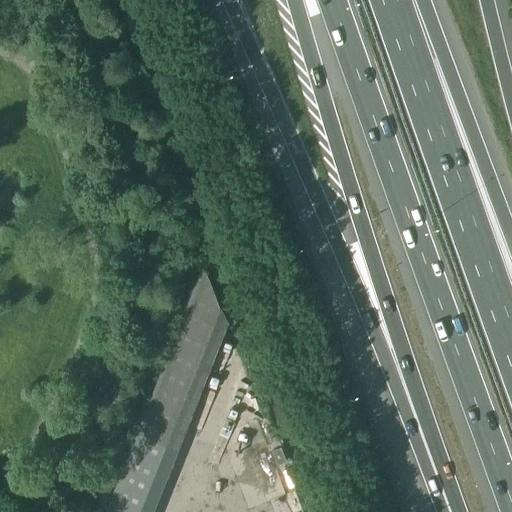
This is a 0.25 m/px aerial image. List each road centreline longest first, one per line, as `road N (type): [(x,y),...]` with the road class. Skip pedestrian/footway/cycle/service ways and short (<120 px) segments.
road 1 (motorway): [(223,0),(338,246),(447,511)]
road 2 (unknown): [(31,511),(107,359),(141,221),(113,118),(65,0)]
road 3 (motorway): [(331,0),(511,501)]
road 4 (motorway): [(299,0),(448,511)]
road 5 (motorway): [(511,340),(390,0)]
road 6 (motorway): [(511,241),(399,0)]
